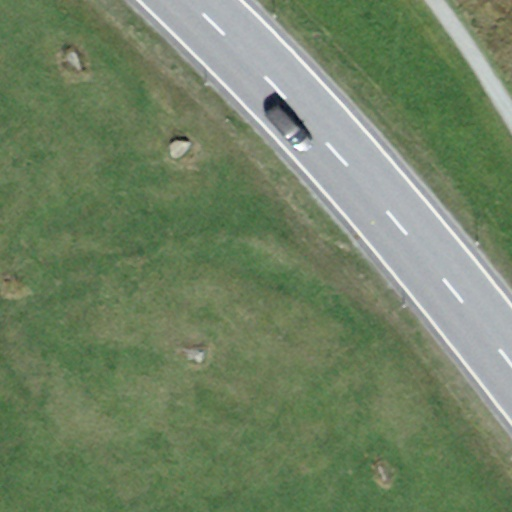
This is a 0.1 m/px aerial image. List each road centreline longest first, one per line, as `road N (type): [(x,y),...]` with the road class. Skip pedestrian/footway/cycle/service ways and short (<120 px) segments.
road 1 (primary): [(511,366),(333,149),(188,0)]
road 2 (track): [(433,0),(511,116)]
